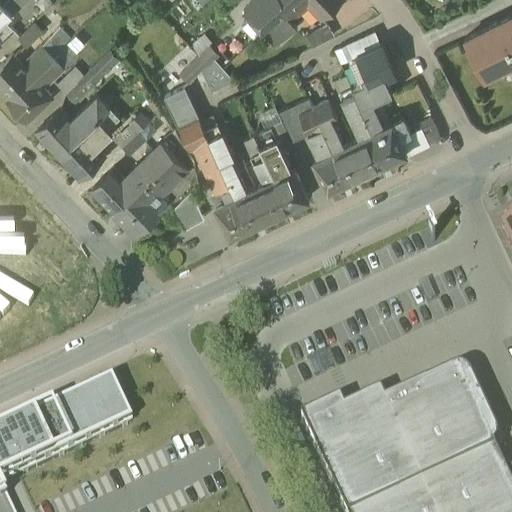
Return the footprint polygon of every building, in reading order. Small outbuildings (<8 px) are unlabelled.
[(256,0),(247,8),(247,11),(264,30),(283,12),(295,0),(256,0)] [(295,0),(283,12),(293,21),(305,9),(304,8),(308,4),(322,18),(340,0),(295,0)] [(264,30),(278,46),(298,27),(293,21),(283,12),(264,30)] [(511,15),(465,38),(484,77),(511,63),(511,15)] [(60,27),(43,43),(54,54),(66,43),(71,38),(60,27)] [(43,43),(26,59),(31,63),(38,70),(54,55),(54,54),(43,43)] [(66,43),(54,54),(54,55),(65,66),(66,67),(78,55),(66,43)] [(190,45),(177,58),(187,68),(200,55),(190,45)] [(382,45),(359,55),(370,79),(372,83),(385,76),(395,72),(382,45)] [(210,46),(200,55),(207,64),(208,65),(218,56),(210,46)] [(111,50),(84,75),(93,84),(120,58),(111,50)] [(27,67),(13,53),(0,64),(0,83),(11,95),(34,74),(27,67)] [(54,55),(38,70),(44,78),(49,82),(66,67),(65,66),(54,55)] [(200,55),(187,68),(195,77),(207,64),(200,55)] [(370,79),(359,55),(352,58),(363,82),(370,79)] [(38,70),(31,63),(27,67),(34,74),(38,70)] [(76,65),(58,83),(66,92),(84,75),(76,65)] [(44,78),(38,70),(34,74),(40,81),(44,78)] [(34,74),(11,95),(8,97),(28,118),(52,94),(40,81),(34,74)] [(385,76),(372,83),(370,79),(363,82),(353,87),(354,90),(354,91),(361,106),(373,101),(373,102),(393,93),(385,76)] [(185,86),(165,96),(178,125),(198,115),(185,86)] [(361,106),(354,91),(341,97),(360,137),(373,131),(361,106)] [(70,118),(60,107),(37,129),(59,152),(109,105),(97,92),(70,118)] [(313,107),(309,98),(295,104),(317,151),(320,150),(322,155),(333,150),(322,126),(313,107)] [(329,99),(313,107),(322,126),(334,121),(338,118),(329,99)] [(373,102),(373,101),(361,106),(373,131),(384,126),(373,102)] [(109,105),(59,152),(81,176),(104,154),(93,142),(120,116),(109,105)] [(305,136),(290,106),(278,112),(282,119),(282,120),(293,141),(305,136)] [(198,115),(178,125),(191,150),(195,148),(218,197),(221,195),(224,201),(216,205),(230,236),(250,226),(236,195),(209,138),(198,115)] [(404,117),(393,122),(400,138),(411,133),(404,117)] [(282,119),(254,133),(259,142),(265,154),(281,147),(293,141),(282,120),(282,119)] [(345,144),(334,121),(322,126),(333,150),(345,144)] [(384,126),(373,131),(387,162),(407,153),(400,138),(393,122),(384,126)] [(182,144),(173,130),(163,139),(174,151),(182,144)] [(223,131),(209,138),(236,195),(248,190),(232,156),(234,155),(223,131)] [(360,137),(353,140),(367,171),(387,162),(373,131),(360,137)] [(114,166),(92,186),(114,209),(174,151),(163,139),(139,162),(125,177),(114,166)] [(345,144),(333,150),(348,180),(367,171),(353,140),(345,144)] [(262,151),(251,156),(261,175),(265,182),(275,177),(265,154),(259,142),(258,143),(262,151)] [(182,144),(174,151),(188,166),(189,166),(194,162),(182,144)] [(281,147),(265,154),(275,177),(292,169),(281,147)] [(322,155),(313,159),(328,190),(348,180),(333,150),(322,155)] [(114,209),(113,210),(135,233),(158,211),(151,204),(160,195),(161,195),(190,168),(189,166),(188,166),(174,151),(114,209)] [(275,177),(290,208),(310,198),(295,168),(292,169),(275,177)] [(265,182),(255,186),(270,217),(290,208),(275,177),(265,182)] [(248,190),(236,195),(250,226),(270,217),(255,186),(248,190)] [(191,191),(173,210),(185,230),(205,218),(191,191)] [(511,220),(502,225),(511,246),(511,220)] [(301,422),(343,511),(511,511),(511,488),(507,479),(498,459),(494,451),(497,447),(498,442),(497,438),(483,406),(473,385),(470,379),(466,375),(460,373),(453,374),(385,406),(380,397),(360,406),(352,410),(344,413),(340,404),(301,422)] [(13,511),(1,485),(132,423),(112,381),(0,433),(0,511),(13,511)]
